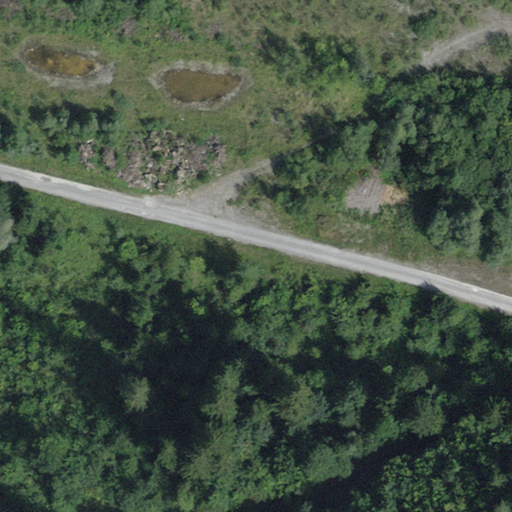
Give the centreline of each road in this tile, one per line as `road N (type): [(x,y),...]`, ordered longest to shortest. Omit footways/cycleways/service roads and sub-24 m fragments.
road 1 (track): [(0,163),(511,305)]
road 2 (track): [(251,511),(319,492),(511,388)]
